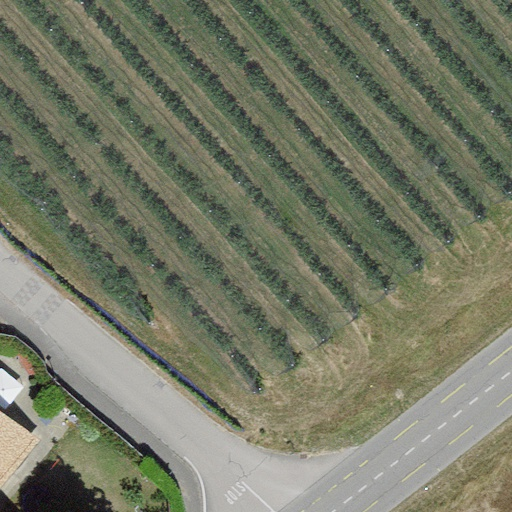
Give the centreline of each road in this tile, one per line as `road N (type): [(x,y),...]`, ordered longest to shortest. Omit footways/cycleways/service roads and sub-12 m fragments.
road 1 (residential): [(0,278),(276,511)]
road 2 (secondary): [(511,372),(333,511)]
